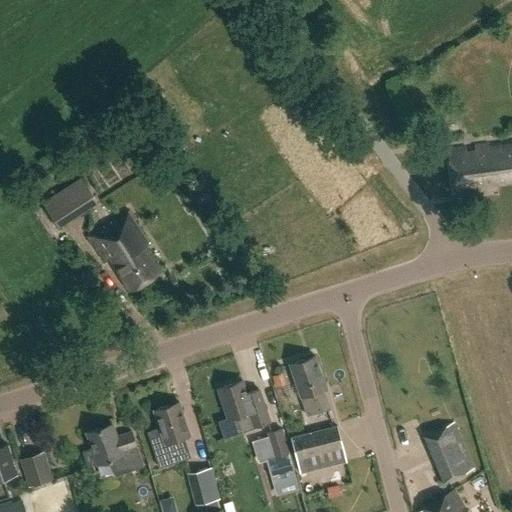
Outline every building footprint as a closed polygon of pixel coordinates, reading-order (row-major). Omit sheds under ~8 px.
[(484,145),(477,146),(484,190),(493,189),(493,185),(511,181),(511,146),(490,149),(490,145),(484,145)] [(484,190),(477,146),(447,150),(453,195),(484,190)] [(97,203),(82,178),(42,203),(56,227),(97,203)] [(149,243),(129,212),(91,235),(104,258),(110,254),(133,290),(160,274),(143,247),(149,243)] [(289,364),(307,416),(329,408),(322,389),(326,388),(314,356),(289,364)] [(246,393),(242,381),(216,390),(226,417),(217,420),(223,438),(240,432),(235,417),(249,412),(254,427),(271,422),(260,389),(246,393)] [(189,434),(179,402),(152,411),(158,428),(148,431),(158,466),(172,461),(190,455),(184,436),(189,434)] [(470,469),(452,424),(424,436),(443,480),(470,469)] [(116,436),(112,425),(89,432),(94,448),(84,451),(89,466),(99,462),(99,463),(112,459),(117,476),(144,468),(136,444),(137,444),(133,431),(116,436)] [(341,446),(337,426),(291,437),(296,457),(341,446)] [(287,454),(280,427),(264,431),(266,438),(252,442),(257,461),(287,454)] [(0,479),(15,475),(6,444),(0,445),(0,479)] [(44,451),(19,459),(28,487),(52,479),(44,451)] [(365,480),(376,480),(375,458),(363,459),(365,480)] [(219,499),(211,467),(186,474),(194,505),(219,499)] [(464,511),(452,491),(416,511),(464,511)] [(0,511),(26,511),(21,499),(0,506),(0,511)]
